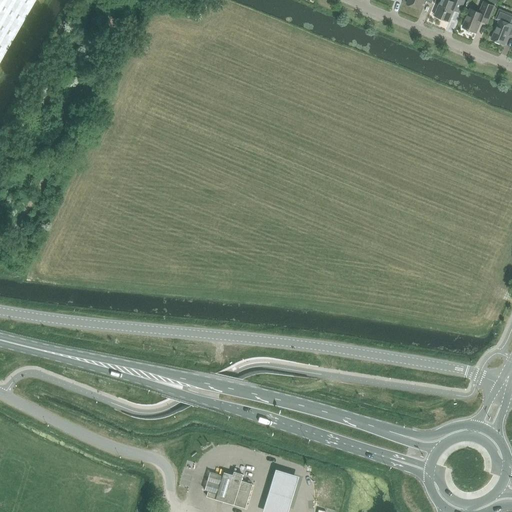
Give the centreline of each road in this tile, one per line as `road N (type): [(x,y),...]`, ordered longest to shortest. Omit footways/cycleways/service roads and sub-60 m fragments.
road 1 (unclassified): [(505,384),(362,354),(0,311)]
road 2 (primary): [(109,366),(382,456)]
road 3 (primary): [(386,431),(301,404),(109,366)]
road 4 (unclassified): [(192,511),(173,503),(161,461),(83,436),(0,393)]
road 5 (residential): [(511,66),(348,0)]
